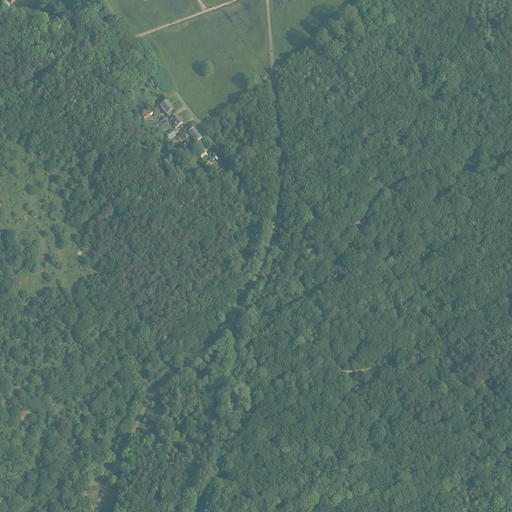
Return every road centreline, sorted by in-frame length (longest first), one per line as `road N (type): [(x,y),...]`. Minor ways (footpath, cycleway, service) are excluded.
road 1 (unknown): [(315,217),(236,343),(214,409),(177,455),(160,511)]
road 2 (unclassified): [(0,92),(232,0)]
road 3 (unknown): [(476,382),(466,382),(430,324),(400,295),(376,247),(315,217)]
road 4 (unknown): [(420,0),(315,217)]
road 5 (track): [(226,332),(269,379),(268,392),(225,443),(199,511)]
